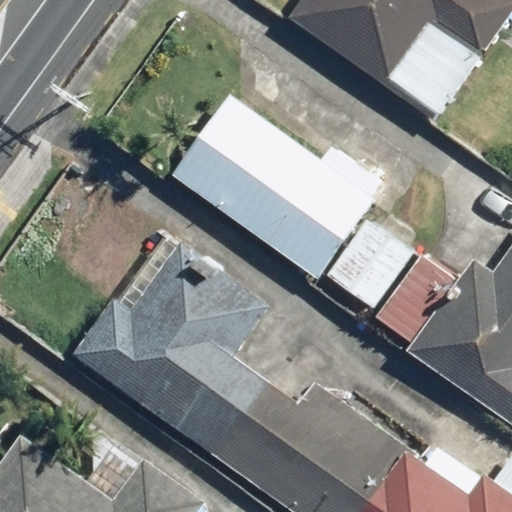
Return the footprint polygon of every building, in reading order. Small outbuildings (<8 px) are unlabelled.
[(511,0),(304,0),(298,10),(446,117),(499,44),(511,53),(511,0)] [(384,194),(237,90),(178,172),(325,276),(384,194)] [(421,250),(373,215),(332,270),(380,305),(421,250)] [(278,302),(188,237),(138,306),(123,295),(82,352),(303,511),(511,511),(511,485),(490,470),(475,490),(322,379),(308,399),(242,352),(278,302)] [(465,278),(428,251),(382,314),(418,340),(414,347),(511,418),(511,254),(502,268),(483,253),(465,278)] [(120,496),(24,429),(0,461),(0,511),(200,511),(211,496),(150,453),(120,496)]
